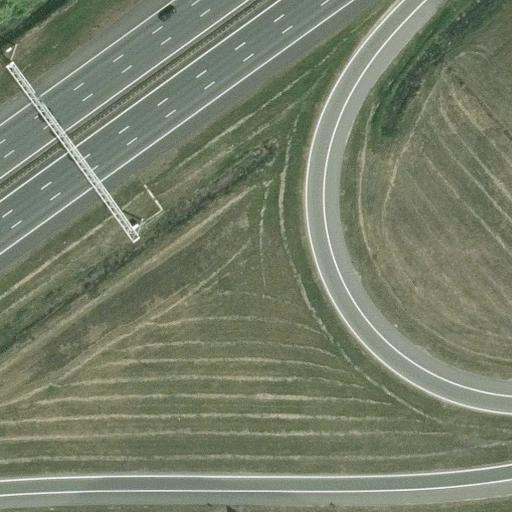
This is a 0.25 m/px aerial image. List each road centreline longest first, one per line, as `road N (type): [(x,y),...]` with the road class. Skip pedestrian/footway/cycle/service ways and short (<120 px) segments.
road 1 (motorway): [(511,405),(455,393),(387,355),(345,307),(317,238),(316,162),(329,113),(366,48),(410,0)]
road 2 (motorway): [(0,487),(438,483),(511,473)]
road 3 (motorway): [(0,228),(317,0)]
road 4 (motorway): [(212,0),(0,152)]
